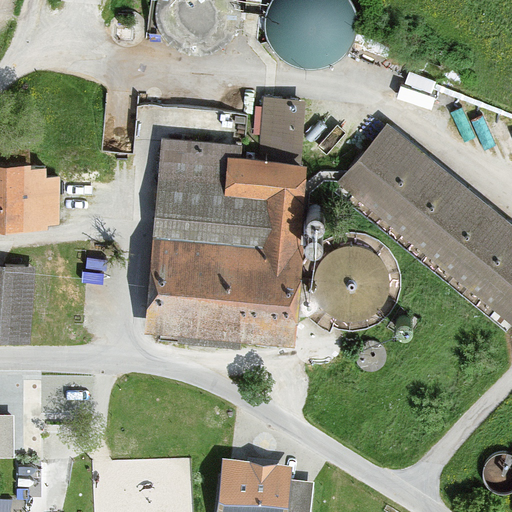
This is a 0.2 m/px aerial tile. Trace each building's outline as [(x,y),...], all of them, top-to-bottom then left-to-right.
[(349,60),(348,0),(276,0),(277,61),(349,60)] [(307,103),(268,100),(264,149),(303,152),(307,103)] [(344,181),(511,318),(511,221),(391,123),(344,181)] [(314,164),(246,157),(247,147),(167,139),(149,330),(297,344),(314,164)] [(34,163),(0,162),(0,227),(62,227),(62,178),(50,178),(50,168),(34,168),(34,163)] [(395,307),(378,239),(313,255),(329,322),(395,307)] [(36,269),(0,266),(0,341),(31,343),(36,269)] [(0,494),(11,495),(11,467),(47,467),(47,428),(83,429),(83,378),(45,378),(45,381),(0,381),(0,494)] [(298,464),(226,458),(221,511),(314,511),(317,483),(297,481),(298,464)]
